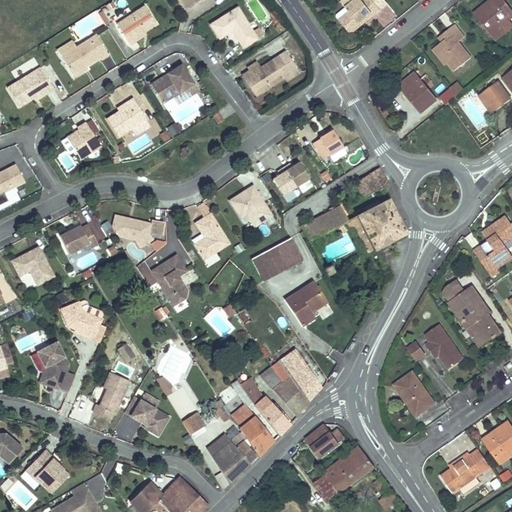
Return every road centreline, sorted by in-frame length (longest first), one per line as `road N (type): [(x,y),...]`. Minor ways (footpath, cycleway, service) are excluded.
road 1 (residential): [(261,135),(199,54),(174,44),(44,123),(34,145),(64,198)]
road 2 (residential): [(222,505),(179,461),(0,402)]
road 3 (residential): [(64,198),(116,184),(176,194),(261,135)]
road 4 (secondary): [(369,399),(383,344),(453,220)]
road 5 (secondary): [(417,215),(413,254),(352,392)]
road 6 (residential): [(438,0),(339,79)]
road 7 (residential): [(409,458),(511,386)]
